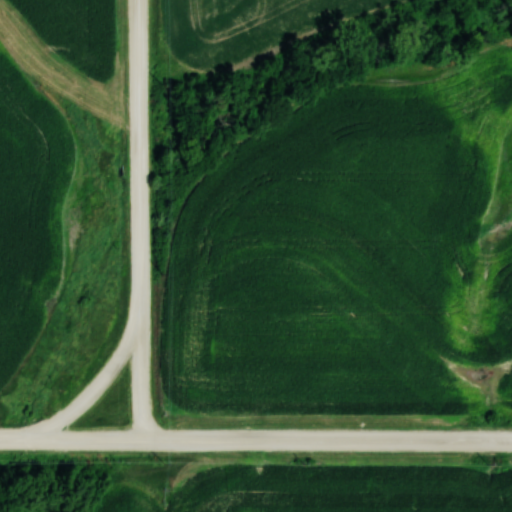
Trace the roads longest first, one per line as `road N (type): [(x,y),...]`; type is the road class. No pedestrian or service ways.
road 1 (residential): [(511,441),(7,439)]
road 2 (tertiary): [(7,439),(47,426),(76,405),(107,368),(140,301),(138,0)]
road 3 (residential): [(140,301),(141,440)]
